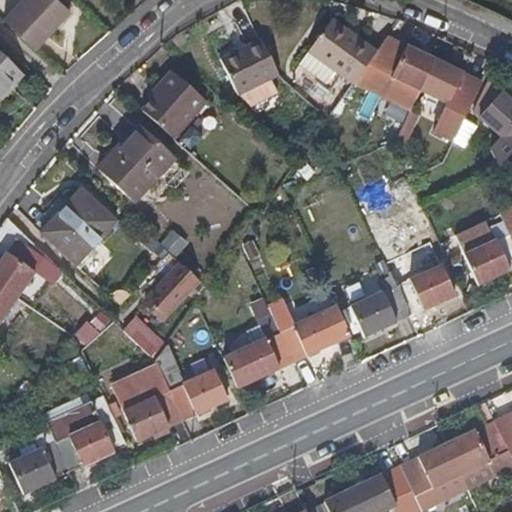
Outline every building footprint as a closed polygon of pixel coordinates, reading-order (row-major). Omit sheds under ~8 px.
[(55,0),(24,0),(3,23),(34,52),(70,14),(55,0)] [(334,70),(351,83),(375,50),(332,19),(308,51),(334,70)] [(417,89),(432,59),(406,46),(403,47),(391,40),(377,69),(390,74),(390,76),(417,89)] [(243,50),(251,89),(277,76),(261,41),(243,50)] [(238,95),(251,89),(243,50),(220,61),(238,95)] [(322,86),(334,70),(308,51),(297,67),(322,86)] [(0,94),(22,72),(0,52),(0,94)] [(432,59),(417,89),(444,103),(430,131),(448,140),(477,82),(453,70),(432,59)] [(142,113),(174,140),(206,104),(171,73),(155,91),(158,94),(142,113)] [(511,147),(511,146),(511,102),(499,91),(476,115),(511,147)] [(407,112),(394,142),(405,147),(419,117),(407,112)] [(453,143),(464,148),(472,126),(461,122),(453,143)] [(134,125),(94,170),(130,202),(169,155),(134,125)] [(38,233),(75,268),(116,222),(80,190),(56,218),(54,216),(38,233)] [(511,216),(501,222),(511,246),(511,216)] [(23,249),(28,242),(6,220),(0,227),(0,243),(7,249),(5,253),(31,273),(39,262),(23,249)] [(476,284),(511,267),(511,246),(501,222),(487,228),(494,242),(463,255),(476,284)] [(170,231),(159,246),(175,258),(186,243),(170,231)] [(437,268),(446,263),(438,247),(399,266),(407,281),(437,268)] [(0,258),(0,287),(13,298),(31,273),(5,253),(0,258)] [(383,266),(386,272),(397,266),(392,257),(381,261),(383,266)] [(158,318),(194,277),(177,262),(141,303),(158,318)] [(377,276),(386,272),(383,266),(373,269),(377,276)] [(386,272),(406,314),(419,308),(420,309),(450,296),(437,268),(407,281),(399,266),(397,266),(386,272)] [(392,320),(406,314),(386,272),(377,276),(372,278),(380,294),(349,307),(359,330),(362,336),(391,322),(392,320)] [(0,315),(13,298),(0,287),(0,315)] [(268,314),(288,359),(302,352),(304,353),(333,340),(320,311),(289,325),(282,307),(268,314)] [(354,332),(359,330),(349,307),(343,309),(354,332)] [(244,380),(288,359),(268,314),(254,320),(262,337),(231,352),(244,380)] [(120,330),(141,350),(153,338),(132,317),(120,330)] [(154,366),(177,419),(222,399),(209,371),(183,383),(164,342),(151,359),(154,366)] [(132,440),(177,419),(154,366),(107,387),(132,440)] [(65,470),(120,445),(98,397),(43,423),(52,444),(65,470)] [(511,416),(500,422),(510,442),(507,444),(511,455),(511,416)] [(473,433),(446,445),(461,476),(502,456),(488,427),(474,434),(473,433)] [(20,491),(65,470),(52,444),(7,463),(20,491)] [(418,461),(400,469),(418,507),(420,511),(438,503),(431,490),(461,476),(446,445),(418,458),(418,461)] [(394,469),(353,488),(363,511),(382,511),(396,506),(398,511),(406,511),(418,507),(400,469),(397,470),(394,469)] [(438,503),(467,489),(461,476),(431,490),(438,503)] [(279,496),(280,499),(284,505),(280,507),(282,511),(281,511),(305,511),(296,492),(294,488),(279,496)] [(363,511),(353,488),(326,500),(311,509),(312,511),(363,511)]
